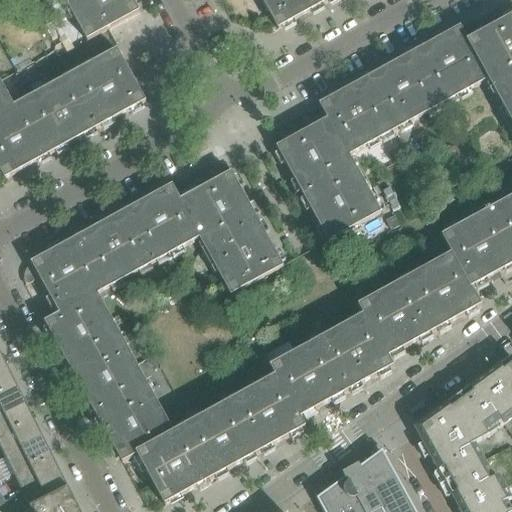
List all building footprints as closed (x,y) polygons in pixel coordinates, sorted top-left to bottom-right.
[(139,15),(130,0),(62,0),(87,43),(105,33),(107,32),(108,32),(139,15)] [(325,6),(322,0),(260,0),(278,32),(325,6)] [(511,20),(467,45),(476,63),(487,83),(493,92),(511,81),(511,20)] [(476,63),(467,45),(459,31),(412,56),(441,108),(465,95),(487,83),(476,63)] [(145,104),(117,53),(117,52),(70,78),(99,130),(145,104)] [(441,108),(412,56),(367,81),(395,134),(441,108)] [(99,130),(70,78),(24,103),(53,155),(99,130)] [(395,134),(367,81),(319,107),(327,122),(329,122),(349,159),(395,134)] [(511,81),(493,92),(511,127),(511,81)] [(0,116),(13,109),(0,85),(0,116)] [(53,155),(24,103),(13,109),(0,116),(0,173),(5,182),(53,155)] [(355,169),(352,163),(349,159),(329,122),(327,122),(276,150),(302,197),(355,169)] [(380,216),(370,198),(362,183),(355,169),(302,197),(328,244),(380,216)] [(257,222),(247,205),(231,175),(180,203),(179,204),(188,221),(199,241),(205,251),(257,222)] [(388,192),(383,184),(373,189),(378,198),(383,195),(388,192)] [(199,241),(188,221),(179,204),(180,203),(172,188),(126,214),(154,266),(199,241)] [(396,206),(389,191),(388,192),(383,195),(390,209),(396,206)] [(511,201),(494,212),(490,204),(485,207),(471,214),(475,222),(442,240),(451,258),(452,257),(471,292),(499,277),(504,286),(508,284),(508,285),(511,282),(511,201)] [(154,266),(126,214),(78,240),(107,292),(154,266)] [(283,270),(273,251),(257,222),(205,251),(231,298),(261,282),(283,270)] [(107,292),(78,240),(31,266),(32,266),(29,269),(26,273),(24,277),(24,282),(26,287),(39,280),(59,317),(60,318),(97,297),(107,292)] [(481,309),(471,292),(452,257),(451,258),(406,283),(435,335),(481,309)] [(435,335),(406,283),(358,309),(363,318),(365,317),(388,361),(435,335)] [(123,344),(113,326),(97,297),(60,318),(59,317),(45,325),(70,372),(123,344)] [(388,361),(365,317),(363,318),(317,343),(347,396),(393,370),(388,361)] [(135,330),(131,322),(122,327),(126,334),(135,330)] [(347,396),(317,343),(270,370),(275,379),(277,378),(300,421),(347,396)] [(148,390),(139,373),(123,344),(70,372),(96,419),(148,390)] [(0,376),(8,372),(0,355),(0,376)] [(511,360),(459,399),(475,421),(489,439),(504,428),(501,425),(511,418),(511,417),(494,394),(503,387),(511,398),(511,360)] [(0,397),(17,389),(8,372),(0,376),(0,397)] [(300,421),(277,378),(275,379),(231,404),(260,456),(305,431),(300,421)] [(511,398),(503,387),(494,394),(511,417),(511,418),(501,425),(504,428),(511,438),(511,398)] [(0,419),(26,407),(17,389),(0,397),(0,419)] [(173,436),(164,419),(148,390),(96,419),(122,465),(137,457),(136,456),(173,436)] [(489,439),(475,421),(459,399),(414,430),(445,486),(479,467),(470,450),(489,439)] [(260,456),(231,404),(184,430),(212,482),(260,456)] [(0,440),(34,424),(26,407),(0,419),(0,440)] [(0,451),(5,460),(43,441),(34,424),(0,440),(0,451)] [(212,482),(184,430),(177,433),(173,436),(136,456),(137,457),(165,508),(212,482)] [(13,477),(51,458),(43,441),(5,460),(13,477)] [(413,511),(412,508),(391,471),(382,454),(317,502),(321,510),(322,511),(413,511)] [(22,494),(60,475),(51,458),(13,477),(22,494)] [(504,511),(502,508),(507,505),(494,482),(489,484),(479,467),(445,486),(459,511),(504,511)] [(30,511),(68,492),(60,475),(22,494),(30,511)] [(78,511),(68,492),(30,511),(28,511),(78,511)]
